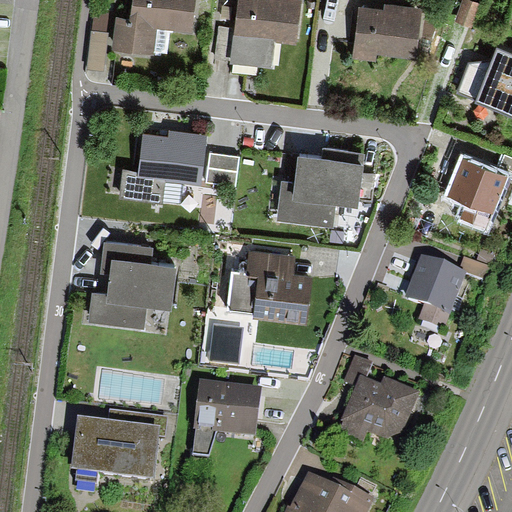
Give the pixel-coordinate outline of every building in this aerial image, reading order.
[(193,32),(195,0),(133,0),(132,21),(117,20),(114,49),(155,54),(157,28),(193,32)] [(301,4),(303,4),(303,0),(238,0),(236,29),(232,59),(232,65),(273,70),(277,42),(296,44),(301,4)] [(468,0),(464,0),(456,22),(471,27),(480,4),(468,0)] [(414,61),(421,10),(391,6),(384,5),(383,10),(359,7),(352,60),(375,63),(376,56),(414,61)] [(104,72),(111,14),(94,12),(87,69),(104,72)] [(232,59),(236,29),(218,28),(214,59),(232,59)] [(511,53),(498,48),(492,64),(469,66),(458,93),(477,101),(476,103),(511,117),(511,53)] [(201,184),(205,135),(171,132),(170,137),(145,135),(141,172),(123,170),(120,198),(164,201),(166,181),(201,184)] [(324,159),(301,155),(297,185),(283,183),(278,220),(332,228),(335,203),(359,207),(360,198),(364,173),(366,154),(326,148),(324,159)] [(236,186),(239,156),(210,153),(206,183),(236,186)] [(500,169),(511,173),(511,157),(505,155),(500,169)] [(509,174),(465,156),(449,195),(467,203),(461,216),(488,227),(509,174)] [(364,173),(360,198),(372,200),(376,175),(364,173)] [(155,249),(105,244),(102,273),(112,275),(110,296),(93,294),(90,324),(145,330),(148,303),(172,306),(177,263),(153,260),(155,249)] [(305,314),(309,270),(292,268),(294,254),(247,249),(245,265),(230,263),(225,306),(305,314)] [(477,262),(462,256),(457,270),(461,272),(482,279),(491,253),(481,249),(477,262)] [(457,270),(420,257),(407,296),(426,302),(421,317),(442,325),(461,272),(457,270)] [(245,332),(217,328),(213,360),(240,364),(245,332)] [(386,439),(401,431),(417,390),(381,376),(378,383),(365,379),(371,364),(353,357),(344,382),(356,387),(339,430),(363,440),(367,431),(386,439)] [(257,387),(199,382),(193,451),(209,453),(211,432),(253,435),(257,387)] [(156,425),(76,417),(71,466),(151,474),(156,425)] [(333,485),(307,472),(287,511),(360,511),(369,496),(335,479),(333,485)]
